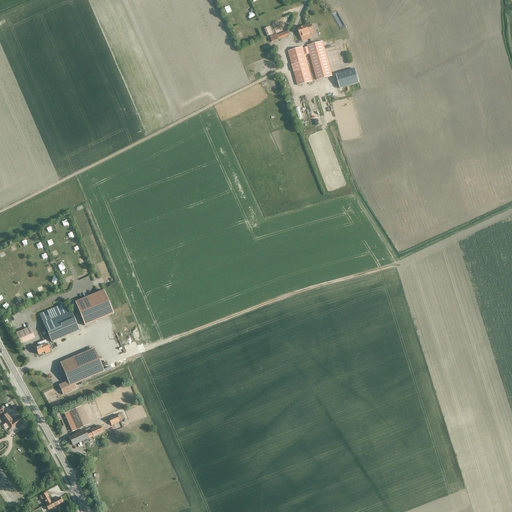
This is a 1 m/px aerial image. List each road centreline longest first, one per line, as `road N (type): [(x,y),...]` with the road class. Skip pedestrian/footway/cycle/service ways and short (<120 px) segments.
road 1 (track): [(0,211),(277,72)]
road 2 (track): [(111,362),(306,288),(398,263)]
road 3 (tertiary): [(85,511),(0,345)]
